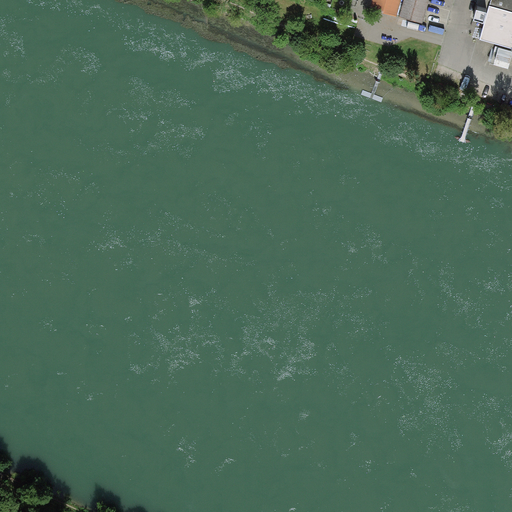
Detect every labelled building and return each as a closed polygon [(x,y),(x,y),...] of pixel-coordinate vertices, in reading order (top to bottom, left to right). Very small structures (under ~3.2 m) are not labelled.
[(372,0),(371,8),(397,15),(401,0),(372,0)] [(429,0),(403,0),(399,16),(423,22),(429,0)] [(511,0),(477,0),(477,2),(478,3),(477,5),(486,7),(487,5),(511,12),(511,0)] [(486,7),(476,5),(473,16),(484,19),(487,8),(486,7)] [(480,38),(511,47),(511,12),(487,5),(486,7),(487,8),(484,19),(486,19),(480,38)]
